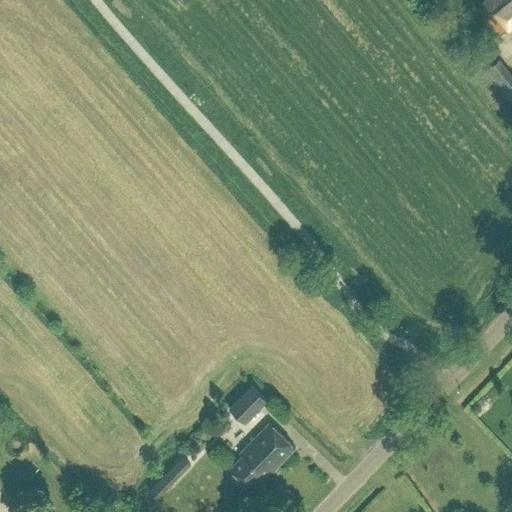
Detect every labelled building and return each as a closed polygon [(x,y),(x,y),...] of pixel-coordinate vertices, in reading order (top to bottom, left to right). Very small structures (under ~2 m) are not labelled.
[(499,35),(511,23),(511,0),(484,0),(476,7),(499,35)] [(487,69),(511,99),(511,71),(501,58),(487,69)] [(252,383),(229,407),(246,423),(268,398),(252,383)] [(273,469),(295,446),(270,421),(240,451),(243,454),(230,467),(251,487),(270,467),(273,469)] [(182,455),(149,490),(158,498),(191,463),(182,455)] [(170,502),(201,467),(194,461),(163,496),(170,502)]
